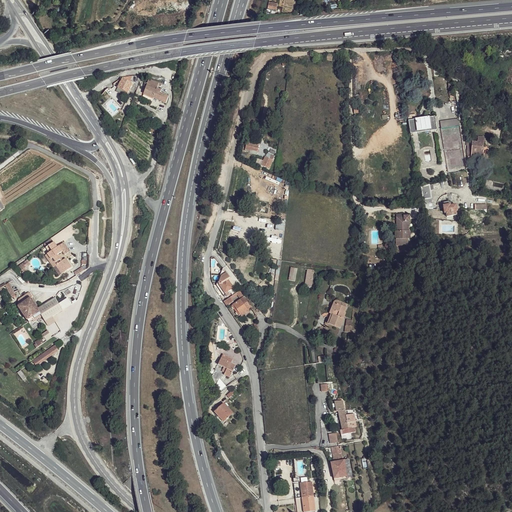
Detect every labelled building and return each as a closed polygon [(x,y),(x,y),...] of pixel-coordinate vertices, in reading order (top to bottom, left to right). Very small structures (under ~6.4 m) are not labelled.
[(132,85),(123,79),(118,89),(127,93),(132,85)] [(159,83),(149,79),(148,84),(146,88),(143,95),(153,99),(156,90),(157,87),(159,83)] [(161,91),(156,90),(153,99),(166,104),(168,98),(160,95),(161,91)] [(428,120),(408,122),(410,135),(437,131),(435,118),(428,120)] [(478,140),(468,139),(467,144),(469,145),(469,155),(475,156),(485,156),(484,149),(486,136),(479,135),(478,140)] [(260,143),(247,141),(246,151),(250,152),(250,154),(257,156),(260,143)] [(264,161),(258,159),(257,164),(269,169),(273,161),(266,157),(264,161)] [(430,187),(422,188),(423,201),(432,200),(430,187)] [(432,200),(423,201),(425,211),(434,211),(432,200)] [(453,205),(443,205),(444,213),(446,213),(446,218),(455,218),(455,213),(457,213),(456,206),(453,205)] [(403,215),(393,215),(393,231),(394,231),(397,231),(397,220),(403,220),(404,217),(403,215)] [(409,217),(404,217),(403,220),(397,220),(397,231),(394,231),(393,239),(396,240),(396,245),(409,245),(408,239),(408,232),(407,222),(409,222),(409,217)] [(51,250),(46,253),(61,274),(73,265),(68,257),(63,260),(59,254),(64,250),(67,253),(72,249),(65,241),(59,245),(56,240),(47,245),(51,250)] [(29,258),(21,263),(27,272),(30,269),(27,265),(32,262),(29,258)] [(299,269),(292,268),(290,278),(297,279),(299,269)] [(215,280),(225,294),(236,286),(227,272),(215,280)] [(318,276),(313,276),(311,286),(310,293),(315,294),(318,276)] [(15,284),(7,287),(12,299),(16,298),(15,296),(20,294),(15,284)] [(236,286),(232,290),(235,295),(240,291),(236,286)] [(251,308),(240,291),(235,295),(231,297),(224,302),(228,307),(232,303),(231,301),(238,296),(239,298),(241,301),(235,306),(240,315),(251,308)] [(19,300),(18,307),(31,299),(33,298),(32,295),(28,294),(19,300)] [(31,299),(18,307),(27,320),(29,323),(31,322),(41,315),(38,309),(31,299)] [(43,305),(38,309),(41,315),(45,322),(53,317),(62,311),(55,299),(43,305)] [(340,308),(337,309),(332,322),(334,323),(330,333),(344,338),(348,328),(346,327),(351,313),(340,308)] [(40,340),(35,343),(36,345),(35,346),(37,349),(43,344),(40,340)] [(56,346),(54,346),(34,362),(37,366),(42,364),(56,352),(58,352),(56,351),(58,349),(56,346)] [(227,357),(224,362),(233,367),(236,362),(227,357)] [(220,366),(213,378),(218,387),(223,378),(226,380),(226,379),(232,382),(233,379),(238,370),(233,367),(224,362),(221,367),(220,366)] [(21,371),(18,374),(24,381),(27,379),(21,371)] [(329,383),(322,384),(323,391),(331,391),(330,387),(329,383)] [(230,400),(239,396),(235,389),(227,394),(230,400)] [(342,402),(334,403),(336,412),(339,412),(342,431),(347,430),(348,433),(354,432),(352,422),(352,420),(350,416),(346,417),(342,402)] [(225,404),(216,412),(223,420),(220,422),(222,424),(233,414),(225,404)] [(344,461),(331,463),(332,472),(335,472),(336,477),(347,475),(344,461)] [(311,483),(294,485),(297,511),(314,511),(315,511),(311,483)]
